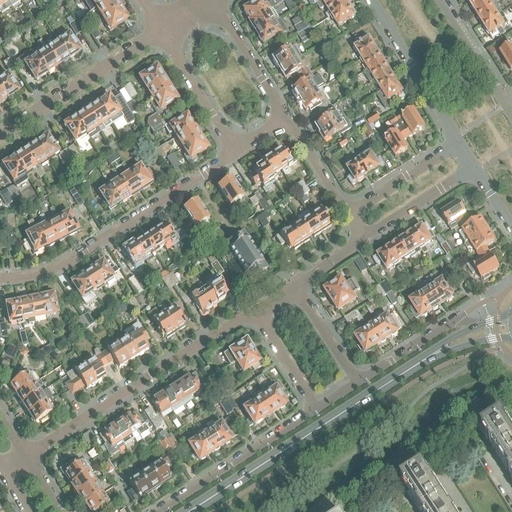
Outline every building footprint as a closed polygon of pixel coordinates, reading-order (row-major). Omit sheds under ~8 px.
[(11,7),(6,0),(0,0),(0,12),(1,14),(11,7)] [(64,4),(61,0),(52,0),(58,8),(64,4)] [(110,0),(90,0),(96,9),(110,0)] [(120,9),(121,8),(117,2),(116,3),(114,0),(110,0),(96,9),(103,20),(120,9)] [(269,11),(273,9),(278,6),(275,1),(274,2),(273,1),(266,6),(262,0),(260,0),(254,4),(255,5),(246,11),(252,22),(269,11)] [(331,17),(353,4),(350,0),(349,0),(346,2),(344,0),(321,0),(316,3),(317,4),(321,11),(326,8),(329,13),(325,15),(328,19),(331,17)] [(476,15),(495,3),(493,0),(475,0),(469,4),(470,5),(470,6),(472,9),(473,10),(476,15)] [(482,25),(501,14),(501,13),(495,3),(496,3),(495,3),(476,15),(477,15),(477,17),(478,20),(480,21),(482,25)] [(356,17),(351,11),(355,8),(353,4),(331,17),(338,28),(356,17)] [(115,28),(127,21),(124,16),(125,16),(121,10),(120,9),(103,20),(101,21),(109,33),(116,29),(115,28)] [(258,34),(280,20),(280,19),(279,20),(273,9),(269,11),(252,22),(251,23),(251,24),(250,25),(254,30),(255,29),(258,34)] [(501,29),(508,25),(505,20),(505,17),(503,14),(501,14),(482,25),(483,26),(483,28),(485,31),(486,31),(492,40),(500,36),(498,34),(503,31),(501,29)] [(86,28),(82,21),(88,17),(86,15),(74,22),(81,33),(86,30),(85,28),(86,28)] [(276,40),(288,32),(280,20),(258,34),(260,38),(259,39),(263,45),(264,44),(264,45),(275,39),(276,40)] [(81,33),(74,22),(69,26),(75,37),(81,33)] [(308,28),(304,22),(295,28),(299,34),(308,28)] [(100,37),(93,26),(87,30),(94,41),(100,37)] [(302,41),(313,34),(309,28),(308,28),(299,34),(298,35),(302,41)] [(80,53),(72,41),(74,41),(69,34),(67,31),(62,35),(56,40),(57,42),(69,60),(80,53)] [(376,48),(374,45),(372,45),(367,35),(360,40),(362,44),(355,49),(361,61),(376,51),(376,50),(376,48)] [(324,50),(333,44),(330,38),(319,45),(323,51),(324,50)] [(69,60),(57,42),(46,49),(58,67),(62,64),(63,65),(68,61),(69,60)] [(337,50),(333,44),(324,50),(328,55),(337,50)] [(511,70),(511,45),(500,53),(511,71),(511,70)] [(280,71),(301,57),(295,47),(290,50),(288,52),(274,60),(280,71)] [(493,47),(488,50),(491,56),(496,53),(493,47)] [(58,67),(46,49),(35,56),(47,74),(48,74),(53,71),(53,70),(58,67)] [(383,62),(382,61),(382,59),(381,56),(379,55),(376,51),(361,61),(367,71),(383,62)] [(47,74),(35,56),(23,64),(24,66),(27,70),(28,70),(36,82),(47,74)] [(311,74),(308,68),(308,65),(304,58),(301,57),(280,71),(287,81),(297,74),(301,80),(311,74)] [(17,70),(9,59),(3,63),(11,75),(17,70)] [(389,72),(389,71),(389,70),(387,67),(386,66),(383,62),(367,71),(363,73),(370,84),(372,82),(374,82),(389,72)] [(146,89),(163,79),(163,78),(160,73),(159,73),(156,68),(144,76),(144,75),(139,78),(146,89)] [(396,83),(396,82),(396,80),(394,77),(392,77),(389,72),(374,82),(380,93),(396,83)] [(18,93),(11,81),(12,80),(8,74),(0,79),(0,88),(7,100),(18,93)] [(317,91),(322,88),(326,86),(319,75),(314,78),(311,74),(301,80),(304,85),(293,92),(300,102),(317,91)] [(170,90),(167,86),(168,85),(165,79),(164,80),(163,79),(146,89),(153,101),(170,90)] [(406,98),(402,93),(402,91),(400,88),(399,87),(396,83),(380,93),(374,97),(375,98),(380,95),(382,98),(384,97),(388,104),(396,99),(399,103),(406,98)] [(137,96),(129,85),(124,89),(130,100),(137,96)] [(331,107),(324,95),(325,94),(322,88),(317,91),(300,102),(306,112),(312,109),(314,112),(318,109),(321,114),(331,107)] [(165,109),(177,101),(174,97),(174,96),(171,91),(170,91),(170,90),(153,101),(149,103),(156,115),(157,116),(160,114),(166,110),(165,109)] [(132,114),(126,105),(118,110),(117,108),(116,109),(109,97),(97,105),(112,126),(123,119),(127,126),(135,121),(132,115),(132,114)] [(136,108),(132,101),(126,105),(132,114),(144,107),(142,105),(136,108)] [(336,104),(331,107),(321,114),(324,119),(322,120),(324,123),(316,127),(321,134),(340,122),(345,119),(336,104)] [(112,126),(97,105),(91,108),(91,109),(87,112),(100,133),(112,126)] [(424,129),(413,111),(402,118),(400,115),(395,118),(407,139),(424,129)] [(100,133),(87,112),(82,115),(82,114),(76,118),(76,119),(89,140),(100,133)] [(193,127),(190,121),(189,122),(186,117),(175,124),(174,123),(168,127),(160,114),(157,116),(156,115),(149,119),(147,124),(150,128),(151,129),(154,134),(164,128),(169,136),(173,133),(176,139),(193,128),(193,127)] [(373,124),(380,120),(376,114),(366,120),(369,126),(369,127),(373,124)] [(407,139),(395,118),(394,116),(388,120),(389,122),(388,122),(396,133),(385,140),(395,157),(394,158),(395,158),(407,151),(402,142),(407,139)] [(89,140),(76,119),(64,126),(72,138),(71,138),(74,143),(75,145),(76,144),(78,147),(89,140)] [(352,129),(346,119),(340,122),(321,134),(321,135),(320,136),(324,142),(337,134),(339,137),(352,129)] [(363,129),(369,126),(365,120),(354,127),(358,132),(363,129)] [(372,131),(369,127),(369,126),(363,129),(369,138),(375,135),(372,131)] [(200,139),(200,138),(201,137),(197,132),(196,132),(193,128),(176,139),(183,149),(200,139)] [(146,142),(142,136),(138,139),(142,145),(146,142)] [(55,149),(47,137),(36,144),(47,161),(58,154),(56,149),(55,149)] [(195,157),(207,150),(204,145),(201,139),(200,139),(183,149),(186,155),(183,157),(189,166),(198,161),(195,157)] [(348,144),(346,140),(345,139),(338,143),(341,149),(348,144)] [(47,161),(36,144),(35,145),(35,144),(29,148),(30,148),(25,151),(37,169),(47,163),(46,162),(47,161)] [(166,157),(162,150),(168,147),(167,144),(154,152),(160,161),(166,157)] [(79,157),(73,146),(67,149),(74,160),(79,157)] [(296,163),(292,157),(288,160),(282,151),(279,153),(277,150),(270,154),(281,171),(286,168),(287,169),(292,166),(296,163)] [(384,166),(378,155),(373,157),(371,154),(372,154),(371,151),(369,150),(367,151),(357,157),(360,162),(359,162),(368,176),(373,173),(375,173),(378,171),(378,169),(384,166)] [(37,169),(25,151),(20,154),(14,158),(15,158),(14,159),(25,177),(26,177),(32,173),(35,173),(40,179),(42,178),(38,170),(37,169)] [(73,162),(66,151),(60,155),(60,156),(58,157),(63,165),(65,163),(67,166),(73,162)] [(281,171),(270,154),(263,159),(265,162),(262,164),(272,179),(274,177),(274,176),(281,171)] [(180,167),(173,156),(173,155),(167,159),(174,170),(180,167)] [(368,176),(359,162),(356,157),(351,160),(354,165),(347,169),(352,176),(347,179),(352,187),(358,183),(360,183),(363,181),(363,179),(368,176)] [(25,177),(14,159),(3,166),(10,178),(10,179),(13,183),(12,183),(16,189),(29,180),(26,177),(25,177)] [(142,192),(128,170),(124,163),(121,165),(125,171),(124,173),(125,175),(119,179),(132,199),(142,192)] [(148,169),(144,172),(143,170),(141,171),(137,164),(128,170),(142,192),(153,185),(150,179),(153,177),(148,169)] [(274,182),(272,179),(262,164),(255,169),(257,172),(249,178),(255,187),(260,183),(263,189),(262,189),(265,194),(271,190),(269,186),(274,183),(274,182)] [(132,199),(119,179),(114,170),(112,171),(115,177),(107,182),(121,205),(132,199)] [(86,182),(81,176),(75,180),(80,187),(86,182)] [(243,199),(231,180),(224,184),(223,183),(217,186),(218,188),(216,189),(217,190),(218,189),(220,193),(219,194),(220,194),(221,194),(223,198),(222,198),(223,199),(224,198),(226,202),(225,203),(226,204),(227,203),(229,207),(228,207),(228,208),(243,199)] [(121,205),(107,182),(106,181),(101,184),(102,186),(95,190),(98,195),(100,194),(101,197),(100,197),(107,208),(110,213),(121,205)] [(305,188),(302,183),(301,183),(299,181),(296,183),(297,185),(292,188),(296,194),(305,188)] [(19,197),(12,187),(7,191),(13,201),(19,197)] [(299,200),(309,193),(305,188),(296,194),(293,196),(295,200),(298,198),(299,200)] [(84,205),(74,190),(69,193),(79,208),(84,205)] [(266,203),(264,200),(263,201),(258,193),(254,196),(255,197),(254,197),(258,204),(265,214),(266,213),(270,210),(269,209),(272,207),(269,202),(266,203)] [(258,204),(254,197),(249,201),(254,207),(258,204)] [(205,216),(203,212),(204,211),(203,210),(202,211),(200,207),(201,207),(200,206),(199,207),(197,203),(198,202),(197,201),(190,206),(189,205),(183,209),(184,210),(183,211),(195,230),(210,220),(209,220),(208,220),(206,216),(207,216),(206,215),(205,216)] [(470,221),(459,204),(441,215),(451,231),(454,230),(454,231),(470,221)] [(68,238),(58,219),(53,209),(50,210),(55,219),(47,223),(46,223),(57,244),(68,238)] [(331,228),(320,211),(314,215),(311,211),(307,213),(321,234),(331,228)] [(76,228),(73,223),(78,220),(73,212),(58,219),(68,238),(80,232),(78,227),(76,228)] [(321,234),(307,213),(307,212),(297,219),(300,223),(309,237),(312,235),(314,239),(321,234)] [(265,221),(269,219),(266,213),(265,214),(256,219),(262,229),(268,225),(265,221)] [(57,244),(46,223),(47,223),(43,215),(40,217),(43,225),(36,228),(36,229),(47,250),(57,244)] [(469,243),(488,231),(481,220),(472,225),(470,221),(454,231),(456,234),(461,230),(469,242),(469,243)] [(47,250),(36,229),(36,228),(32,221),(28,223),(33,233),(27,236),(28,240),(23,242),(29,253),(32,251),(34,256),(47,250)] [(309,237),(300,223),(290,229),(301,247),(308,242),(306,239),(309,237)] [(168,232),(172,229),(168,224),(164,226),(164,227),(162,228),(160,226),(153,230),(164,247),(170,243),(171,245),(175,242),(175,243),(179,240),(175,234),(171,236),(168,232)] [(435,238),(426,224),(420,228),(418,228),(415,230),(415,232),(410,234),(420,249),(432,242),(431,241),(435,238)] [(301,247),(290,229),(284,233),(284,232),(275,238),(281,247),(285,244),(289,250),(292,248),(294,251),(301,247)] [(164,247),(153,230),(146,235),(147,238),(145,239),(155,255),(159,253),(158,251),(164,247)] [(486,248),(495,242),(488,231),(469,243),(469,242),(464,245),(467,250),(471,247),(478,258),(489,252),(486,248)] [(267,269),(243,232),(226,243),(249,280),(267,269)] [(420,249),(410,234),(409,235),(408,235),(405,237),(404,239),(400,242),(409,256),(420,249)] [(204,253),(198,244),(199,243),(194,236),(189,239),(194,246),(200,256),(204,253)] [(155,255),(145,239),(142,241),(140,238),(133,243),(144,260),(146,264),(156,258),(155,255)] [(409,256),(400,242),(395,244),(393,244),(390,246),(390,248),(389,249),(398,263),(409,256)] [(144,260),(133,243),(126,248),(127,250),(124,252),(130,262),(126,265),(130,272),(133,270),(135,273),(137,271),(135,268),(139,266),(138,264),(144,260)] [(452,253),(446,243),(441,247),(447,257),(449,255),(452,253)] [(200,256),(194,246),(191,247),(198,257),(200,256)] [(398,263),(389,249),(384,251),(383,251),(380,253),(379,255),(373,259),(378,266),(383,263),(387,270),(398,263)] [(489,252),(478,258),(479,259),(467,266),(472,274),(476,272),(481,280),(483,279),(486,281),(490,278),(490,275),(499,269),(489,252)] [(456,266),(449,255),(447,257),(443,259),(450,270),(456,266)] [(224,282),(220,276),(223,274),(217,264),(212,257),(207,260),(211,265),(210,266),(218,277),(211,282),(212,284),(207,287),(218,304),(225,299),(223,297),(227,295),(220,284),(224,282)] [(111,276),(118,272),(115,268),(108,272),(103,263),(92,270),(103,287),(107,285),(109,287),(116,283),(117,281),(115,279),(113,279),(111,276)] [(178,270),(174,264),(168,268),(171,274),(176,272),(176,271),(178,270)] [(425,270),(421,265),(417,269),(420,274),(425,270)] [(103,287),(92,270),(81,277),(93,294),(93,293),(103,287)] [(169,276),(166,271),(158,276),(161,280),(169,276)] [(178,283),(182,280),(176,272),(171,274),(169,276),(161,280),(168,291),(179,284),(178,283)] [(453,297),(442,280),(436,283),(432,276),(426,280),(430,285),(431,287),(442,304),(447,301),(448,302),(451,300),(451,298),(453,297)] [(93,294),(81,277),(71,283),(81,299),(81,301),(93,294)] [(143,292),(133,277),(127,281),(137,296),(143,292)] [(352,295),(360,290),(353,280),(345,285),(341,279),(324,290),(326,292),(325,294),(327,297),(329,297),(334,306),(334,307),(336,310),(337,310),(338,312),(356,301),(352,295)] [(392,292),(385,282),(380,286),(386,296),(392,292)] [(386,296),(380,286),(375,289),(376,291),(380,297),(381,299),(386,296)] [(218,304),(207,287),(195,295),(196,297),(192,299),(200,311),(199,312),(203,317),(207,314),(206,312),(218,304)] [(442,304),(431,287),(421,293),(431,311),(433,310),(435,310),(437,308),(438,307),(442,304)] [(370,303),(380,297),(376,291),(366,298),(370,303)] [(398,303),(392,292),(386,296),(393,306),(398,303)] [(57,314),(54,300),(56,300),(55,293),(41,296),(45,317),(57,314)] [(431,311),(421,293),(409,301),(414,308),(410,310),(416,320),(420,317),(420,318),(422,317),(424,317),(427,315),(427,314),(431,311)] [(45,317),(41,296),(29,299),(34,320),(45,317)] [(34,320),(29,299),(18,301),(23,322),(34,320)] [(140,309),(133,299),(128,302),(135,313),(140,309)] [(23,322),(18,301),(4,304),(5,310),(7,310),(11,324),(18,323),(18,325),(22,324),(22,322),(23,322)] [(186,323),(182,318),(181,319),(174,309),(167,313),(163,306),(159,309),(162,314),(174,332),(178,330),(179,332),(185,328),(183,326),(185,325),(184,324),(186,323)] [(364,321),(357,311),(355,313),(361,323),(364,321)] [(361,323),(355,313),(344,319),(348,324),(356,319),(359,324),(361,323)] [(94,325),(87,314),(82,317),(89,328),(94,325)] [(174,332),(162,314),(151,321),(153,322),(160,332),(159,333),(162,339),(164,338),(164,339),(166,338),(167,340),(172,336),(171,334),(174,332)] [(401,329),(392,315),(389,317),(388,316),(383,320),(380,315),(374,318),(377,323),(387,340),(392,337),(393,337),(396,335),(396,334),(398,333),(397,331),(401,329)] [(89,328),(82,317),(76,321),(77,322),(73,324),(80,335),(89,328)] [(387,340),(377,323),(374,318),(373,319),(377,324),(370,328),(368,324),(364,326),(365,327),(376,347),(381,344),(383,344),(385,342),(386,341),(387,340)] [(376,347),(365,327),(364,326),(358,330),(361,334),(355,337),(360,345),(358,347),(362,354),(365,353),(366,354),(368,352),(369,353),(372,351),(372,349),(376,347)] [(148,351),(143,343),(148,339),(142,329),(127,339),(138,357),(139,356),(141,357),(143,355),(144,353),(147,351),(148,351)] [(68,341),(64,335),(57,339),(61,345),(68,341)] [(138,357),(127,339),(118,345),(129,363),(130,362),(132,363),(134,361),(134,359),(138,357)] [(236,363),(253,352),(250,348),(250,346),(249,343),(247,343),(246,341),(244,342),(244,341),(242,341),(239,343),(238,345),(239,346),(229,352),(231,355),(226,358),(231,366),(233,365),(236,363)] [(129,363),(118,345),(101,356),(107,366),(114,361),(119,369),(120,369),(119,369),(123,366),(125,367),(127,365),(128,363),(129,363)] [(23,357),(30,352),(24,348),(19,355),(23,357)] [(101,370),(107,366),(101,356),(97,350),(94,352),(96,359),(85,366),(96,384),(96,383),(99,384),(101,382),(101,380),(105,378),(106,378),(101,370)] [(262,367),(258,361),(259,360),(257,357),(256,357),(253,352),(236,363),(243,373),(251,367),(254,373),(262,367)] [(0,374),(2,376),(9,365),(4,362),(0,367),(0,374)] [(95,386),(95,384),(96,384),(85,366),(75,373),(73,370),(66,375),(66,377),(70,382),(77,392),(84,387),(86,391),(87,390),(90,387),(93,388),(95,386)] [(214,376),(208,367),(203,370),(209,379),(214,376)] [(36,383),(39,381),(35,375),(33,374),(31,373),(29,374),(28,375),(24,370),(14,376),(17,381),(9,386),(10,387),(13,391),(12,393),(14,395),(16,395),(16,396),(34,384),(36,383)] [(198,388),(202,385),(196,375),(189,380),(188,378),(182,383),(191,396),(193,394),(194,395),(200,391),(198,388)] [(70,382),(66,377),(62,380),(65,386),(70,382)] [(22,405),(40,395),(35,387),(40,384),(39,381),(36,383),(34,384),(16,396),(19,400),(18,402),(20,404),(22,405)] [(77,392),(70,382),(65,386),(69,392),(72,396),(77,392)] [(191,396),(182,383),(171,389),(183,407),(193,401),(190,396),(191,396)] [(286,405),(275,387),(264,395),(275,412),(280,409),(281,410),(284,408),(285,406),(286,405)] [(183,407),(171,389),(161,396),(171,410),(173,414),(183,407)] [(230,398),(234,395),(230,390),(220,397),(223,402),(225,401),(230,398)] [(69,403),(74,400),(72,396),(69,392),(64,395),(69,403)] [(223,402),(220,397),(217,392),(212,395),(218,405),(219,405),(223,402)] [(29,415),(46,404),(46,403),(50,401),(51,398),(49,395),(46,395),(42,397),(40,395),(22,405),(25,409),(24,411),(26,413),(28,414),(29,415)] [(275,412),(264,395),(253,401),(265,419),(266,418),(268,419),(271,417),(271,415),(275,412)] [(171,410),(161,396),(154,401),(155,402),(152,404),(160,417),(171,410)] [(237,408),(230,398),(225,401),(232,411),(237,408)] [(40,423),(49,417),(49,416),(52,414),(53,414),(58,411),(51,400),(46,404),(29,415),(31,418),(30,421),(32,423),(34,423),(34,424),(34,425),(39,422),(40,423)] [(225,401),(223,402),(219,405),(226,416),(233,412),(232,411),(225,401)] [(265,419),(253,401),(241,409),(243,410),(249,420),(246,422),(249,428),(253,426),(254,426),(256,425),(257,426),(260,424),(260,422),(265,419)] [(152,428),(143,414),(139,417),(137,414),(130,418),(129,417),(122,422),(131,436),(134,440),(139,437),(139,438),(148,432),(148,431),(152,428)] [(511,451),(511,430),(510,427),(502,414),(481,428),(491,443),(490,444),(490,445),(491,444),(501,459),(511,451)] [(131,436),(122,422),(113,427),(122,442),(121,443),(124,447),(134,440),(131,436)] [(165,432),(168,430),(163,422),(158,425),(154,428),(163,441),(164,440),(168,438),(165,432)] [(235,438),(229,429),(228,430),(224,423),(221,425),(221,424),(215,428),(211,422),(206,426),(209,430),(221,448),(225,445),(226,445),(229,444),(229,442),(231,441),(231,440),(235,438)] [(122,442),(113,427),(104,433),(105,434),(100,438),(105,446),(104,446),(111,457),(120,451),(119,450),(124,447),(121,443),(122,442)] [(197,435),(194,430),(192,431),(197,440),(188,446),(194,456),(191,458),(194,463),(198,461),(199,462),(201,461),(202,461),(205,459),(205,458),(210,455),(197,435)] [(221,448),(209,430),(203,434),(202,432),(197,435),(210,455),(214,452),(216,452),(218,450),(219,449),(221,448)] [(178,447),(170,436),(168,438),(164,440),(170,450),(171,452),(178,447)] [(164,440),(163,441),(156,445),(160,451),(162,449),(165,453),(170,450),(164,440)] [(511,451),(501,459),(511,473),(510,474),(510,475),(511,474),(511,475),(511,451)] [(103,463),(100,457),(93,462),(97,468),(102,465),(103,463)] [(71,485),(91,472),(91,473),(93,471),(86,460),(78,466),(75,461),(65,467),(67,471),(63,473),(71,485)] [(114,471),(111,466),(107,460),(103,463),(102,465),(105,471),(109,474),(114,471)] [(167,475),(165,472),(170,469),(164,461),(154,468),(152,464),(147,466),(160,486),(163,484),(164,486),(171,481),(170,480),(172,479),(169,474),(167,475)] [(120,468),(116,462),(111,466),(114,471),(115,471),(120,468)] [(431,482),(429,479),(422,466),(401,480),(421,511),(441,497),(432,482),(433,482),(432,481),(431,482)] [(160,486),(148,467),(147,467),(149,471),(141,476),(137,470),(136,471),(150,493),(153,490),(154,492),(161,488),(160,486)] [(150,493),(136,471),(131,474),(134,480),(129,484),(133,490),(127,494),(133,504),(134,503),(135,504),(136,503),(135,502),(150,493)] [(77,496),(97,483),(94,478),(91,480),(88,475),(91,473),(91,472),(71,485),(77,496)] [(101,495),(98,490),(101,488),(97,483),(77,496),(84,506),(103,494),(102,494),(101,495)] [(108,511),(105,508),(108,506),(103,499),(102,500),(100,497),(103,495),(103,494),(84,506),(87,511),(108,511)] [(451,511),(449,509),(441,497),(421,511),(452,511),(451,511)]
